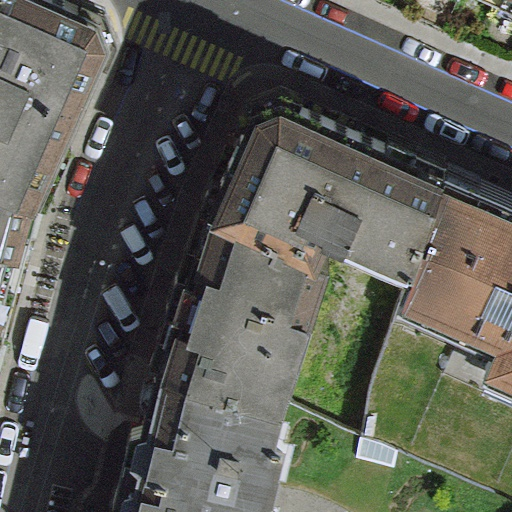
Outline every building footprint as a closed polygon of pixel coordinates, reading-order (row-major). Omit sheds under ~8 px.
[(87,2),(82,0),(0,0),(0,176),(38,194),(103,48),(87,2)] [(412,267),(449,162),(283,88),(257,100),(211,201),(320,248),(331,223),(343,229),(340,234),(412,267)] [(511,377),(511,190),(449,162),(412,267),(402,295),(499,338),(488,367),(511,377)] [(0,331),(38,194),(0,176),(0,331)] [(331,254),(320,248),(211,201),(160,362),(285,397),(331,254)] [(256,511),(285,397),(160,362),(122,511),(256,511)]
